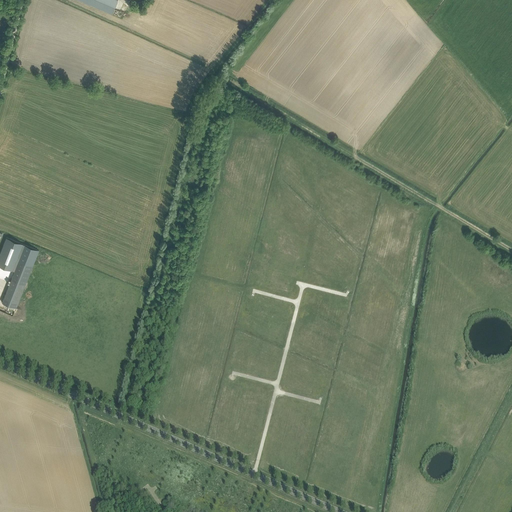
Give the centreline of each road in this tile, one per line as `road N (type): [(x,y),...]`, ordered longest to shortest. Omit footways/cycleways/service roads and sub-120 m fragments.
road 1 (tertiary): [(340,511),(0,363)]
road 2 (track): [(511,250),(231,81)]
road 3 (track): [(450,511),(511,393)]
